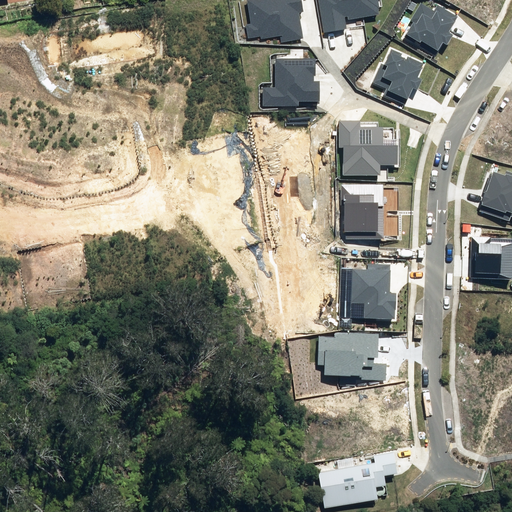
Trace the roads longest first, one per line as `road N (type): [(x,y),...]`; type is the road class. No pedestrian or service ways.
road 1 (residential): [(437,252),(431,374),(442,469)]
road 2 (residential): [(451,138),(349,91),(323,59)]
